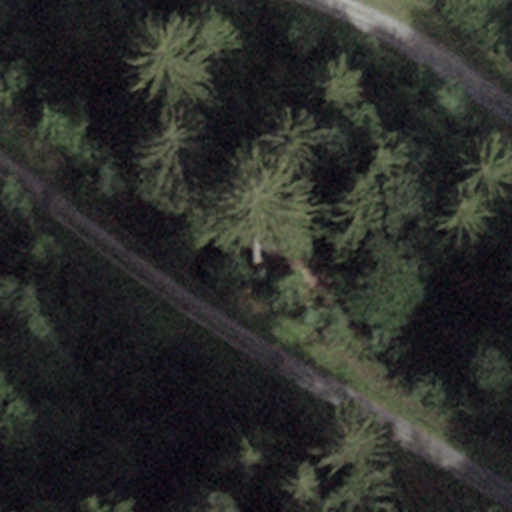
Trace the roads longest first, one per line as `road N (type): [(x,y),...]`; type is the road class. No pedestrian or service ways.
road 1 (track): [(0,180),(156,304),(511,480)]
road 2 (track): [(511,106),(359,13),(321,0)]
